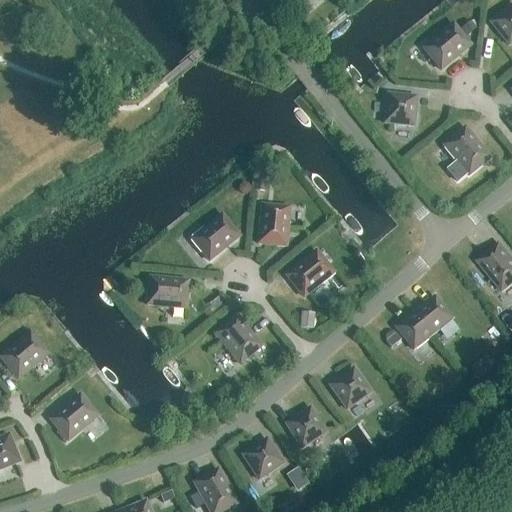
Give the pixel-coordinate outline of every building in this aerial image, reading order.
[(511,5),(490,24),(509,46),(511,43),(511,5)] [(231,16),(222,6),(211,16),(219,26),(231,16)] [(470,23),(460,30),(466,38),(476,31),(470,23)] [(423,50),(440,71),(470,47),(453,25),(423,50)] [(310,40),(309,31),(301,32),(302,41),(310,40)] [(387,96),(384,124),(413,127),(416,98),(387,96)] [(465,129),(443,147),(457,163),(447,171),(457,183),(466,175),(468,177),(489,159),(465,129)] [(255,182),(254,193),(263,194),(264,183),(255,182)] [(247,185),(243,185),(239,187),(238,192),(241,195),(246,196),(249,193),(250,189),(247,185)] [(258,245),(285,248),(289,209),(261,206),(258,245)] [(191,241),(209,262),(239,237),(221,216),(191,241)] [(511,262),(499,246),(477,263),(502,293),(511,285),(511,262)] [(286,277),(303,298),(333,274),(316,252),(286,277)] [(185,310),(188,282),(149,279),(146,306),(185,310)] [(434,298),(415,314),(432,335),(452,320),(434,298)] [(214,314),(224,307),(218,299),(209,306),(214,314)] [(301,313),(299,329),(312,331),(314,315),(301,313)] [(413,351),(432,335),(415,314),(396,329),(413,351)] [(236,317),(215,335),(240,365),(261,347),(236,317)] [(0,358),(0,359),(18,380),(47,355),(29,334),(0,358)] [(400,342),(395,335),(385,342),(391,349),(400,342)] [(171,351),(167,347),(159,352),(163,357),(171,351)] [(346,411),(370,393),(353,370),(329,387),(346,411)] [(50,421),(68,442),(97,417),(79,396),(50,421)] [(203,400),(198,413),(209,418),(215,405),(203,400)] [(301,450),(325,434),(310,409),(285,425),(301,450)] [(0,439),(0,470),(19,463),(9,436),(0,439)] [(282,465),(266,441),(242,456),(258,481),(282,465)] [(301,477),(297,470),(288,476),(293,483),(301,477)] [(208,511),(223,511),(236,505),(218,471),(193,484),(208,511)] [(171,492),(160,496),(163,504),(174,499),(171,492)] [(190,498),(195,509),(204,504),(198,494),(190,498)] [(149,511),(145,502),(122,511),(149,511)]
